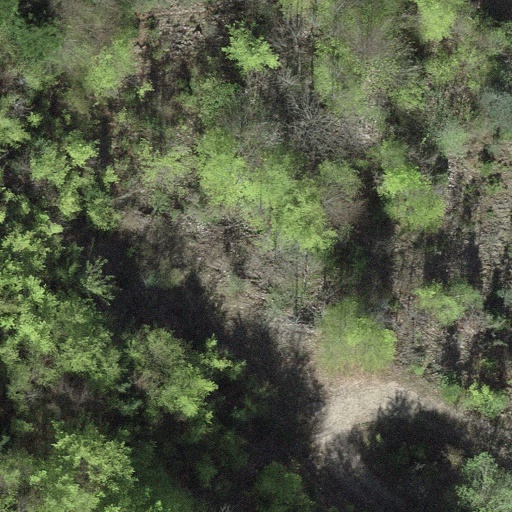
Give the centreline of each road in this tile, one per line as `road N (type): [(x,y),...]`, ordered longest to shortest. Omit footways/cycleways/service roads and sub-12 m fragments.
road 1 (track): [(328,394),(181,289),(62,180),(0,138)]
road 2 (track): [(402,511),(355,475),(327,436),(328,394),(345,385),(384,389),(511,448)]
road 3 (track): [(120,511),(0,441)]
